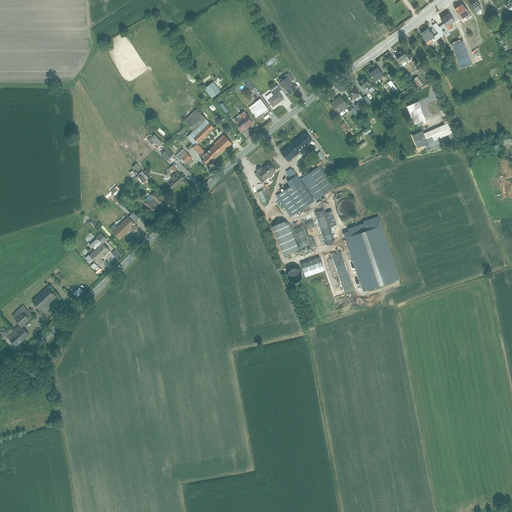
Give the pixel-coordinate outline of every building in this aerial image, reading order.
[(478,6),(482,3),(479,0),(469,0),(468,1),(476,12),(480,9),(478,6)] [(446,27),(455,20),(449,12),(440,19),(446,27)] [(430,45),(444,34),(436,22),(421,33),(430,45)] [(474,65),(465,41),(451,46),(461,71),(474,65)] [(402,64),(409,59),(402,49),(395,54),(402,64)] [(412,58),(405,63),(407,66),(414,60),(412,58)] [(376,81),(384,75),(378,67),(369,73),(376,81)] [(280,81),(289,94),(300,87),(291,74),(280,81)] [(365,91),(372,86),(366,77),(358,82),(365,91)] [(423,85),(418,79),(412,84),(417,89),(423,85)] [(253,80),(248,84),(260,99),(265,95),(253,80)] [(214,81),(205,87),(212,97),(221,91),(214,81)] [(396,81),(392,84),(397,91),(401,89),(396,81)] [(354,100),(360,94),(353,85),(347,90),(354,100)] [(274,106),(284,98),(277,90),(267,98),(274,106)] [(338,114),(349,106),(341,95),(330,103),(338,114)] [(256,117),(267,109),(262,101),(251,110),(256,117)] [(363,102),(357,106),(360,112),(366,108),(363,102)] [(409,121),(413,130),(427,123),(420,107),(421,107),(419,103),(408,108),(414,119),(409,121)] [(218,129),(201,110),(189,120),(199,131),(195,134),(203,143),(218,129)] [(242,131),(253,122),(245,112),(234,122),(242,131)] [(450,122),(425,133),(424,130),(412,136),(417,148),(424,145),(427,151),(436,147),(436,149),(453,141),(450,135),(455,132),(450,122)] [(164,127),(161,130),(168,138),(171,135),(164,127)] [(299,152),(313,141),(305,132),(292,144),(299,152)] [(154,141),(149,136),(146,139),(158,150),(162,146),(164,148),(168,144),(159,135),(154,141)] [(219,155),(232,143),(225,135),(212,147),(219,155)] [(369,141),(362,147),(364,149),(371,143),(369,141)] [(299,152),(292,144),(281,153),(289,162),(299,152)] [(219,155),(212,147),(200,157),(207,165),(219,155)] [(173,164),(177,160),(179,163),(182,160),(171,148),(165,152),(167,155),(166,156),(173,164)] [(187,149),(179,156),(184,161),(186,160),(190,164),(196,158),(187,149)] [(326,159),(321,151),(316,154),(321,162),(326,159)] [(256,174),(262,182),(276,171),(269,163),(262,169),(261,167),(257,170),(258,172),(256,174)] [(276,194),(290,215),(334,186),(320,164),(301,177),(297,172),(292,183),(276,194)] [(173,189),(185,178),(179,172),(167,183),(173,189)] [(147,180),(133,177),(142,185),(147,180)] [(274,194),(278,192),(272,183),(260,190),(268,203),(276,197),(274,194)] [(120,197),(126,191),(122,186),(115,192),(120,197)] [(152,211),(163,201),(152,189),(141,198),(152,211)] [(355,206),(355,205),(355,204),(355,203),(355,202),(354,202),(354,201),(354,200),(353,200),(353,199),(352,199),(352,198),(351,198),(350,198),(350,197),(349,197),(348,197),(347,197),(346,197),(345,197),(344,197),(343,197),(343,198),(342,198),(341,199),(340,199),(340,200),(339,200),(339,201),(339,202),(338,202),(338,203),(338,204),(338,205),(338,206),(338,207),(338,208),(338,209),(339,209),(339,210),(339,211),(340,211),(340,212),(341,212),(341,213),(342,213),(343,213),(343,214),(344,214),(345,214),(346,214),(347,214),(348,214),(349,214),(350,214),(350,213),(351,213),(352,213),(352,212),(353,212),(353,211),(354,211),(354,210),(354,209),(355,209),(355,208),(355,207),(355,206)] [(330,213),(335,228),(341,226),(336,211),(330,213)] [(141,225),(146,222),(139,213),(134,217),(141,225)] [(121,242),(138,227),(127,215),(111,230),(121,242)] [(381,219),(345,231),(364,291),(401,279),(381,219)] [(295,223),(278,229),(289,259),(305,253),(295,223)] [(304,248),(306,254),(303,254),(303,256),(319,253),(317,245),(314,246),(313,240),(307,241),(309,247),(304,248)] [(97,262),(110,251),(103,243),(89,254),(97,262)] [(116,254),(122,260),(127,256),(120,250),(116,254)] [(322,261),(302,266),(306,279),(325,273),(322,261)] [(348,263),(341,265),(343,272),(350,270),(348,263)] [(47,287),(32,300),(40,309),(55,296),(47,287)] [(21,326),(33,316),(24,305),(12,315),(21,326)] [(29,335),(21,326),(7,337),(14,347),(29,335)]
